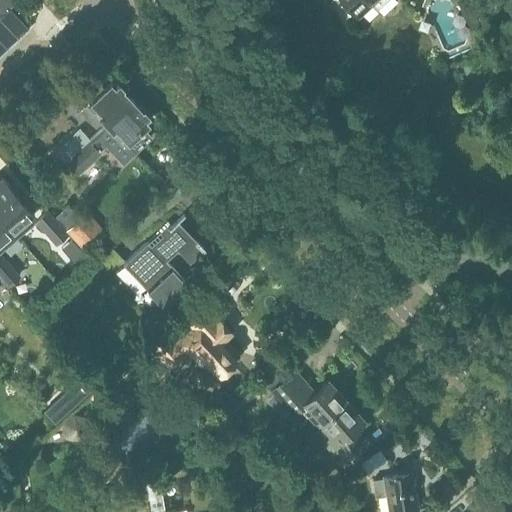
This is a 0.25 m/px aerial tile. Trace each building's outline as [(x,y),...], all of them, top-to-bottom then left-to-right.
[(0,0),(0,54),(29,28),(9,5),(13,1),(12,0),(0,0)] [(344,0),(359,16),(373,3),(378,8),(386,0),(344,0)] [(90,103),(81,111),(90,121),(96,115),(105,126),(133,99),(115,80),(99,94),(94,89),(87,95),(85,97),(90,103)] [(105,126),(66,160),(78,173),(102,151),(100,149),(106,144),(123,162),(152,136),(144,126),(152,119),(133,99),(105,126)] [(81,129),(57,150),(66,160),(90,139),(81,129)] [(0,216),(14,232),(34,214),(2,177),(0,178),(0,216)] [(48,209),(35,221),(56,245),(57,244),(69,234),(48,209)] [(105,232),(87,211),(66,229),(84,250),(105,232)] [(0,244),(14,232),(0,216),(0,244)] [(166,224),(123,263),(163,305),(186,283),(166,261),(178,249),(190,263),(204,250),(178,221),(170,229),(166,224)] [(0,275),(8,285),(18,276),(0,254),(0,275)] [(214,321),(203,309),(188,323),(189,324),(188,325),(190,327),(172,343),(169,339),(167,341),(160,333),(148,344),(165,363),(164,365),(166,367),(186,348),(211,376),(215,372),(218,376),(222,373),(223,374),(233,365),(232,364),(234,362),(232,359),(238,355),(223,338),(229,333),(216,319),(214,321)] [(292,414),(300,407),(307,415),(310,413),(319,423),(345,398),(329,380),(318,389),(312,388),(302,377),(299,380),(283,362),(263,380),(276,395),(274,398),(274,401),(274,404),(279,409),(282,410),(285,410),(288,409),(292,414)] [(228,415),(256,389),(245,378),(228,394),(223,388),(212,398),(228,415)] [(345,398),(319,423),(328,434),(325,436),(346,460),(367,441),(354,427),(363,419),(345,398)] [(73,412),(61,422),(64,437),(79,442),(89,433),(86,417),(73,412)] [(378,449),(370,454),(378,465),(386,459),(378,449)] [(109,458),(105,458),(95,468),(94,472),(102,480),(107,479),(116,470),(117,466),(109,458)] [(415,511),(415,509),(417,509),(413,487),(415,487),(413,476),(411,476),(411,474),(385,479),(385,480),(374,482),(377,499),(388,497),(390,511),(415,511)] [(341,482),(349,490),(355,484),(347,476),(341,482)] [(164,511),(160,479),(147,481),(151,511),(164,511)] [(331,489),(321,499),(333,510),(342,500),(331,489)] [(231,502),(232,511),(246,511),(245,500),(231,502)]
